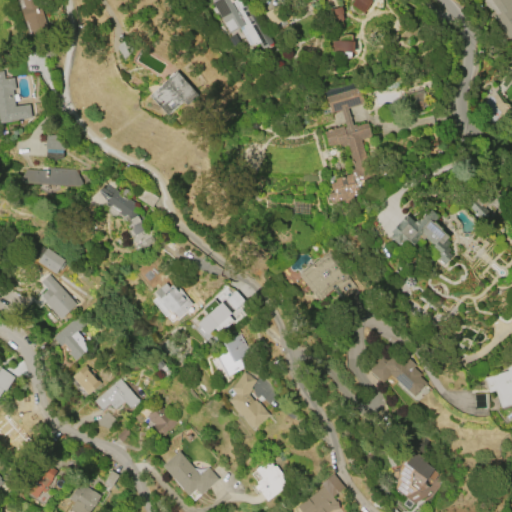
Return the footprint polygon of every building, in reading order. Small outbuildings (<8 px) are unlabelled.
[(23,8),(20,0),(39,0),(50,32),(32,38),(26,21),(24,22),(20,9),(23,8)] [(228,32),(210,0),(241,0),(244,5),(249,2),(272,42),(270,43),(272,45),(265,49),(263,46),(261,48),(258,42),(253,45),(252,43),(248,45),(238,27),(228,32)] [(367,15),(375,0),(348,0),(347,4),(367,15)] [(511,6),(510,8),(511,11),(511,36),(508,39),(494,17),(496,16),(492,10),(488,12),(480,0),(511,0),(511,1),(511,6)] [(332,26),(342,24),(340,7),(329,9),(332,26)] [(330,58),(351,59),(351,41),(331,41),(330,58)] [(175,70),(197,95),(177,112),(174,109),(166,116),(148,94),(175,70)] [(0,71),(2,71),(3,79),(13,77),(15,90),(12,91),(14,106),(28,104),(30,119),(0,122),(0,71)] [(323,90),(358,80),(366,102),(347,108),(352,124),(355,124),(355,126),(367,122),(371,137),(360,140),(371,179),(358,183),(359,188),(356,189),(357,192),(354,192),(358,206),(349,208),(347,198),(329,203),(326,192),(328,192),(326,187),(331,186),(329,180),(346,175),(340,155),(344,154),(342,147),(338,148),(337,144),(328,147),(328,145),(327,146),(322,132),(330,129),(329,128),(333,127),(334,128),(342,126),(342,127),(345,127),(340,110),(330,113),(323,90)] [(426,107),(421,90),(407,95),(412,111),(426,107)] [(44,149),(45,135),(64,136),(63,151),(62,151),(62,154),(46,154),(46,149),(44,149)] [(25,168),(45,169),(45,167),(78,168),(77,186),(22,184),(19,179),(25,168)] [(87,199),(100,187),(102,188),(108,179),(116,184),(113,189),(134,204),(131,209),(133,210),(130,215),(125,215),(122,216),(117,213),(118,211),(105,203),(104,203),(103,204),(102,204),(100,204),(99,204),(98,204),(97,204),(96,204),(94,204),(93,204),(92,203),(91,202),(90,202),(89,201),(88,200),(87,199)] [(142,187),(157,197),(150,207),(135,197),(142,187)] [(478,219),(463,201),(470,195),(471,197),(477,193),(484,202),(481,205),(487,212),(478,219)] [(432,221),(440,228),(439,229),(447,236),(444,239),(449,243),(446,246),(449,249),(447,251),(451,255),(442,264),(432,256),(436,251),(431,246),(431,245),(423,238),(421,239),(418,237),(408,248),(400,242),(398,244),(388,236),(391,233),(389,231),(397,222),(398,223),(399,221),(398,221),(404,214),(413,221),(415,219),(417,220),(418,220),(417,219),(419,217),(420,218),(429,207),(438,215),(432,221)] [(144,229),(133,235),(131,231),(132,225),(129,219),(140,214),(143,220),(140,221),(144,229)] [(45,248),(63,260),(62,262),(64,264),(60,269),(58,268),(54,274),(36,261),(38,259),(33,255),(39,246),(44,249),(45,248)] [(297,275),(327,251),(357,289),(339,303),(330,291),(318,301),(297,275)] [(47,274),(74,304),(59,318),(43,301),(44,301),(39,295),(46,289),(39,282),(47,274)] [(170,313),(153,292),(164,283),(170,289),(173,287),(175,289),(176,288),(177,289),(179,288),(182,293),(190,304),(185,309),(186,310),(176,318),(171,312),(170,313)] [(225,299),(233,309),(242,302),(234,292),(225,299)] [(206,314),(201,309),(211,299),(216,304),(220,301),(230,313),(227,316),(231,321),(221,330),(216,324),(205,334),(196,324),(206,314)] [(52,338),(79,314),(87,323),(76,332),(82,339),(81,340),(84,344),(82,345),(86,350),(74,361),(67,353),(69,351),(63,343),(60,346),(52,338)] [(226,376),(215,355),(226,350),(222,343),(238,334),(248,353),(236,360),(241,368),(226,376)] [(380,383),(366,370),(389,348),(404,363),(408,359),(415,365),(413,367),(421,374),(419,377),(426,383),(425,384),(431,389),(414,403),(394,383),(390,387),(384,379),(380,383)] [(483,378),(507,370),(506,368),(511,363),(511,403),(499,408),(493,391),(488,393),(483,378)] [(87,394),(71,376),(84,365),(100,383),(87,394)] [(268,415),(251,429),(242,418),(241,418),(230,406),(231,405),(226,399),(234,393),(229,387),(236,381),(247,366),(258,374),(249,387),(251,388),(247,393),(252,399),(254,398),(268,415)] [(0,368),(13,377),(3,391),(2,390),(0,392),(0,368)] [(93,400),(119,378),(138,401),(129,408),(123,401),(106,416),(93,400)] [(473,408),(472,393),(486,393),(487,407),(473,408)] [(175,421),(159,438),(149,429),(153,424),(145,417),(158,404),(175,421)] [(0,443),(8,442),(9,449),(22,447),(19,427),(0,429),(0,443)] [(115,436),(124,427),(130,432),(121,441),(115,436)] [(55,443),(46,454),(39,448),(48,437),(55,443)] [(177,451),(198,475),(207,467),(217,479),(200,494),(195,489),(187,496),(161,466),(177,451)] [(35,498),(25,490),(27,488),(25,487),(29,482),(23,478),(29,470),(28,470),(40,455),(50,462),(48,465),(56,471),(50,478),(52,479),(42,492),(40,491),(35,498)] [(416,456),(438,473),(433,480),(430,477),(429,479),(428,478),(423,484),(429,488),(419,492),(417,490),(405,497),(394,488),(396,481),(391,477),(392,471),(398,469),(399,465),(405,470),(416,456)] [(286,484),(265,500),(259,492),(258,493),(253,487),(256,484),(255,482),(260,478),(253,469),(267,458),(273,466),(275,465),(281,474),(280,475),(286,484)] [(102,482),(110,470),(117,475),(110,487),(102,482)] [(332,473),(343,487),(331,497),(334,501),(337,501),(337,509),(332,509),(328,511),(300,511),(296,507),(322,486),(319,483),(332,473)] [(81,484),(91,491),(92,491),(99,496),(87,511),(72,511),(68,509),(73,502),(68,498),(76,489),(77,489),(81,484)]
